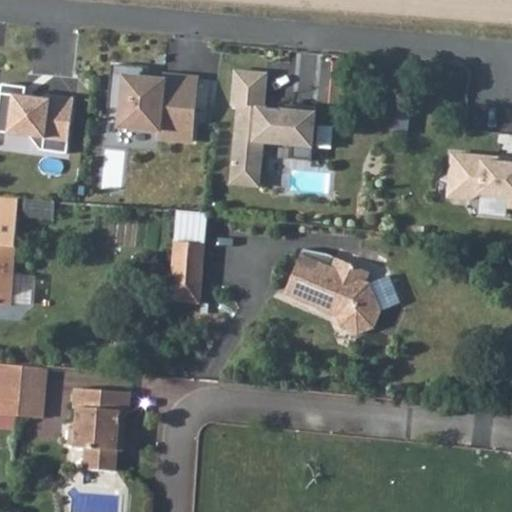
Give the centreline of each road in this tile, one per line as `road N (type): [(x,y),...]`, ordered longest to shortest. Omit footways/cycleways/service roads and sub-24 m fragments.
road 1 (residential): [(0,7),(511,54)]
road 2 (residential): [(168,511),(179,399),(511,434)]
